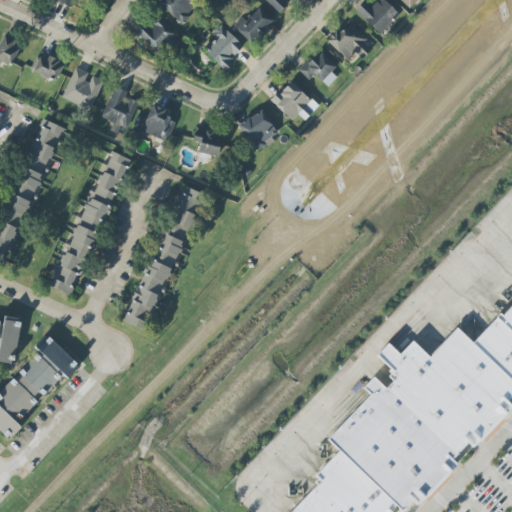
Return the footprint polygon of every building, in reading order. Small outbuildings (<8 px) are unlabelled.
[(163,0),(160,4),(182,23),(201,2),(199,0),(163,0)] [(264,0),(279,13),(289,3),(292,0),(264,0)] [(378,0),(371,7),(365,1),(355,11),(380,35),(399,14),(384,0),(378,0)] [(400,0),(409,8),(416,0),(400,0)] [(272,20),(259,7),(237,30),(250,43),(272,20)] [(159,56),(179,35),(155,13),(136,34),(159,56)] [(204,51),(225,71),(234,62),(230,58),(242,45),(220,24),(212,33),(217,38),(204,51)] [(362,59),(370,50),(363,44),(367,40),(349,24),(340,34),(336,30),(325,41),(349,62),(356,54),(362,59)] [(0,43),(0,61),(11,67),(21,44),(3,35),(0,43)] [(339,69),(317,51),(300,72),(309,80),(314,75),(326,85),(339,69)] [(57,81),(63,62),(48,57),(47,59),(35,55),(30,73),(57,81)] [(91,110),(103,81),(89,75),(90,74),(75,68),(62,98),(91,110)] [(292,121),(298,115),(304,121),(318,107),(290,80),(270,101),(292,121)] [(127,127),(140,99),(114,87),(101,116),(127,127)] [(175,121),(163,117),(166,109),(151,104),(142,133),(168,141),(175,121)] [(237,127),(257,152),(280,134),(260,109),(237,127)] [(25,167),(44,175),(46,168),(46,167),(62,128),(44,120),(25,167)] [(221,133),(194,131),(193,142),(199,142),(198,154),(219,155),(221,133)] [(130,159),(111,152),(95,190),(91,188),(50,287),(73,297),(130,159)] [(0,261),(5,264),(42,175),(22,167),(0,219),(0,261)] [(202,194),(185,187),(166,233),(162,232),(140,286),(138,285),(123,322),(146,331),(202,194)] [(279,508),(282,511),(375,511),(511,381),(511,290),(473,329),(441,332),(318,440),(279,508)] [(0,362),(14,364),(20,320),(3,317),(3,321),(0,320),(0,362)] [(0,431),(9,440),(21,427),(17,423),(63,374),(67,378),(79,366),(48,336),(36,349),(39,351),(0,392),(0,431)]
